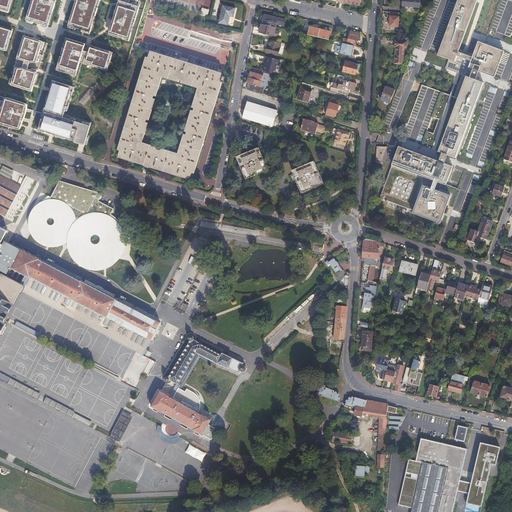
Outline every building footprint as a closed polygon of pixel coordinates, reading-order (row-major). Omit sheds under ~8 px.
[(34,0),(28,21),(47,27),(54,0),(0,0),(0,8),(8,11),(11,0),(34,0)] [(78,0),(70,27),(89,32),(98,0),(115,0),(121,2),(111,34),(128,39),(140,0),(78,0)] [(160,0),(160,2),(200,10),(202,3),(206,4),(206,0),(160,0)] [(412,212),(448,225),(461,189),(446,184),(452,167),(444,164),(446,160),(448,155),(455,158),(482,83),(475,80),(477,76),(479,71),(494,77),(504,51),(478,41),(472,57),(462,53),(458,52),(465,32),(477,0),(457,0),(437,55),(451,60),(448,69),(458,73),(461,74),(453,97),(422,85),(399,144),(398,147),(392,165),(381,196),(380,196),(379,199),(387,202),(387,201),(410,209),(410,210),(412,211),(412,212)] [(475,25),(510,37),(511,31),(511,1),(507,0),(484,0),(483,2),(475,25)] [(219,23),(228,26),(230,16),(234,17),(236,7),(223,5),(219,23)] [(389,26),(398,27),(399,13),(389,12),(389,16),(390,16),(389,26)] [(262,24),(276,27),(277,24),(284,26),(286,20),(263,15),(261,15),(261,18),(262,20),(263,20),(262,24)] [(262,24),(259,32),(279,37),(280,32),(275,31),(276,27),(262,24)] [(0,47),(6,49),(11,31),(0,27),(0,47)] [(310,27),(308,35),(311,36),(318,37),(320,29),(310,27)] [(330,32),(320,29),(318,37),(328,40),(330,32)] [(345,33),(342,43),(353,46),(354,45),(357,46),(360,34),(350,32),(350,34),(345,33)] [(48,42),(25,35),(17,61),(41,65),(48,42)] [(113,52),(67,38),(57,70),(76,76),(80,62),(108,71),(113,52)] [(282,43),(270,40),(266,53),(278,56),(282,43)] [(396,48),(396,62),(403,63),(404,49),(406,49),(407,42),(395,42),(395,48),(396,48)] [(353,46),(342,43),(340,53),(351,56),(353,46)] [(223,83),(225,78),(221,76),(221,75),(150,53),(118,155),(190,178),(220,82),(223,83)] [(280,60),(268,57),(266,65),(264,65),(263,70),(265,71),(274,74),(276,65),(279,66),(280,60)] [(344,72),(356,75),(358,64),(346,61),(344,72)] [(10,85),(36,93),(43,73),(30,70),(16,67),(10,85)] [(249,83),(247,89),(263,94),(265,88),(266,88),(270,74),(264,73),(265,71),(263,70),(252,67),(247,83),(249,83)] [(345,77),(337,75),(335,83),(332,82),(330,90),(337,92),(338,88),(349,91),(349,89),(354,90),(356,83),(351,82),(344,80),(345,77)] [(100,86),(102,81),(87,77),(83,90),(81,89),(78,101),(98,107),(103,87),(100,86)] [(73,87),(53,81),(46,104),(38,130),(85,145),(91,126),(63,118),(73,87)] [(313,85),(304,82),(303,82),(298,99),(308,102),(313,85)] [(390,104),(395,91),(386,87),(381,100),(390,104)] [(0,122),(19,128),(26,105),(7,99),(5,103),(0,101),(0,122)] [(243,117),(272,126),(277,111),(247,102),(243,117)] [(326,114),(336,117),(339,106),(330,103),(326,114)] [(316,134),(316,132),(318,125),(319,124),(304,119),(301,130),(316,134)] [(316,132),(324,134),(326,127),(318,125),(316,132)] [(349,138),(350,133),(338,129),(336,135),(334,142),(345,146),(347,138),(349,138)] [(376,162),(381,164),(387,147),(377,147),(376,162)] [(239,160),(246,175),(259,170),(261,172),(266,170),(265,167),(266,167),(259,152),(239,160)] [(294,173),(301,188),(320,180),(314,165),(300,170),(299,167),(294,170),(295,172),(294,173)] [(0,174),(0,214),(5,218),(22,187),(0,174)] [(492,193),(501,197),(505,188),(495,184),(492,193)] [(63,245),(68,241),(68,249),(73,258),(80,265),(89,269),(99,270),(109,268),(117,262),(123,254),(126,244),(125,234),(121,224),(114,217),(105,213),(94,212),(85,214),(76,220),(76,221),(75,216),(71,208),(65,202),(57,199),(49,198),(41,201),(34,206),(29,213),(27,221),(28,230),(32,237),(38,243),(46,246),(54,247),(63,245)] [(480,227),(489,230),(493,221),(483,218),(480,227)] [(486,239),(489,230),(480,227),(477,236),(470,233),(467,240),(477,243),(479,236),(486,239)] [(379,267),(384,244),(380,242),(375,241),(366,239),(364,241),(362,257),(369,258),(368,264),(371,265),(376,266),(379,267)] [(0,334),(5,324),(4,323),(20,294),(21,295),(23,291),(6,282),(23,250),(4,241),(0,248),(0,247),(0,273),(3,275),(0,279),(0,334)] [(6,282),(23,291),(25,288),(57,304),(59,302),(111,329),(110,332),(145,350),(148,344),(160,323),(118,300),(118,299),(82,280),(82,281),(41,260),(42,259),(23,249),(23,250),(6,282)] [(504,253),(500,262),(507,264),(511,266),(511,263),(511,257),(509,256),(509,255),(504,253)] [(391,258),(384,257),(382,268),(391,270),(393,262),(390,261),(391,258)] [(336,259),(331,263),(338,274),(343,270),(336,259)] [(400,270),(415,274),(417,265),(402,262),(400,270)] [(372,281),(376,266),(371,265),(367,280),(372,281)] [(441,272),(432,269),(431,274),(429,279),(427,287),(432,288),(434,281),(438,282),(441,272)] [(431,274),(420,271),(417,286),(427,289),(427,287),(429,279),(431,274)] [(458,283),(448,281),(446,289),(445,292),(454,294),(458,283)] [(458,282),(458,283),(454,294),(454,296),(464,299),(465,296),(468,285),(458,282)] [(492,286),(483,283),(481,289),(478,299),(477,303),(486,306),(492,286)] [(369,307),(374,285),(370,284),(369,287),(366,286),(365,286),(363,298),(364,299),(362,306),(369,307)] [(469,284),(468,285),(465,296),(478,299),(481,289),(475,287),(476,286),(469,284)] [(446,289),(437,287),(434,297),(443,300),(445,292),(446,289)] [(498,303),(509,306),(511,296),(511,295),(500,293),(498,303)] [(408,301),(397,299),(392,313),(404,314),(408,301)] [(344,339),(347,306),(336,305),(334,338),(344,339)] [(14,326),(38,338),(40,334),(39,333),(17,321),(14,326)] [(362,340),(372,341),(372,332),(363,331),(362,340)] [(371,351),(372,341),(362,340),(362,350),(371,351)] [(203,345),(199,353),(217,363),(240,371),(241,369),(243,371),(246,370),(247,369),(245,367),(243,365),(244,364),(214,347),(213,350),(203,345)] [(341,356),(343,345),(336,345),(335,351),(334,351),(334,356),(341,356)] [(387,364),(389,359),(377,356),(375,366),(376,368),(377,368),(381,369),(381,372),(379,378),(383,379),(387,364)] [(411,368),(405,367),(402,382),(407,383),(408,379),(412,380),(411,385),(419,386),(422,373),(418,372),(420,361),(413,360),(411,368)] [(440,362),(435,361),(432,372),(436,373),(437,370),(441,372),(443,368),(439,367),(440,362)] [(396,367),(387,364),(383,379),(392,381),(396,367)] [(397,364),(396,367),(392,381),(392,383),(395,384),(399,385),(400,379),(404,366),(400,365),(397,364)] [(0,379),(8,384),(11,378),(0,372),(0,379)] [(447,390),(460,393),(465,377),(453,373),(450,381),(447,390)] [(470,393),(486,397),(490,385),(474,381),(470,393)] [(334,391),(334,390),(327,388),(327,386),(320,384),(317,395),(339,402),(339,400),(339,396),(338,392),(334,391)] [(429,384),(426,394),(436,397),(438,387),(429,384)] [(510,400),(511,399),(511,388),(509,387),(509,389),(503,387),(500,397),(507,398),(507,399),(507,400),(507,401),(508,401),(509,401),(510,401),(510,400)] [(182,395),(173,390),(169,398),(160,393),(151,408),(202,436),(211,420),(178,402),(182,395)] [(364,399),(351,396),(347,398),(345,402),(344,405),(345,405),(356,408),(355,414),(363,416),(363,414),(380,419),(378,450),(385,451),(387,412),(388,406),(388,404),(364,399)] [(134,417),(124,411),(117,423),(128,428),(134,417)] [(388,415),(387,429),(399,429),(399,425),(402,425),(403,416),(388,415)] [(455,440),(464,442),(468,429),(458,426),(455,440)] [(183,441),(157,427),(153,435),(179,449),(183,441)] [(332,437),(351,441),(353,433),(333,428),(332,437)] [(452,511),(468,451),(421,440),(416,462),(423,464),(411,511),(452,511)] [(497,446),(477,442),(463,502),(479,506),(489,462),(493,463),(497,446)] [(359,477),(364,478),(365,471),(369,471),(369,464),(354,464),(354,476),(359,476),(359,477)]
